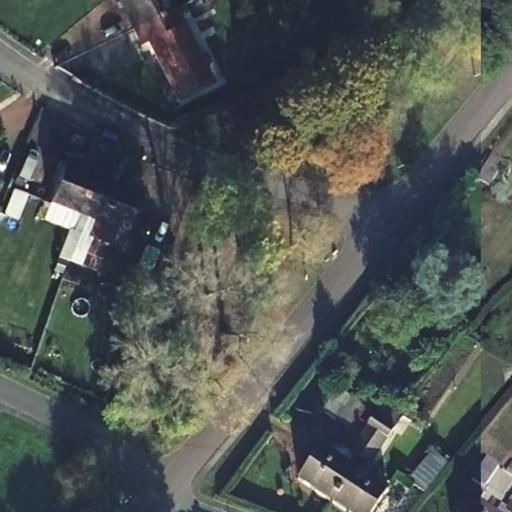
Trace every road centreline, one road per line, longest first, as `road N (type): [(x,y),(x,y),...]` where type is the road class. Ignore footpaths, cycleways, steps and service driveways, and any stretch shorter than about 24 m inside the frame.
road 1 (residential): [(389,218),(179,155),(0,55)]
road 2 (residential): [(171,482),(389,218)]
road 3 (residential): [(171,482),(0,393)]
road 4 (residential): [(389,218),(511,69)]
